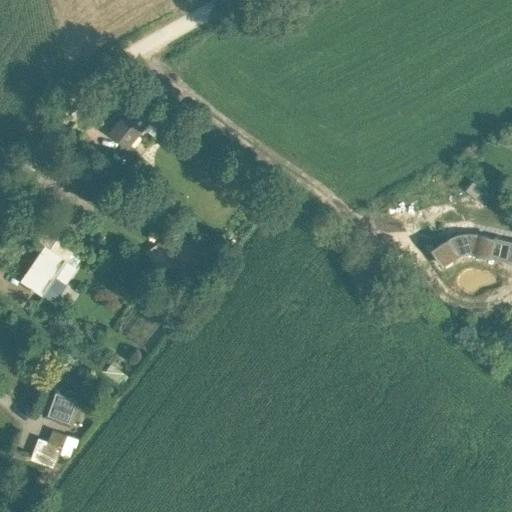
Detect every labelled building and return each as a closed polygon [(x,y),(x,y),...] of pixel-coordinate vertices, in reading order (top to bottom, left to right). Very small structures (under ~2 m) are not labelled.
[(110,131),(128,147),(156,114),(138,98),(110,131)] [(150,169),(138,159),(124,176),(136,186),(150,169)] [(483,188),(475,197),(484,205),(492,196),(483,188)] [(38,189),(25,206),(43,220),(56,203),(38,189)] [(186,273),(188,276),(197,271),(194,267),(201,262),(179,229),(158,242),(181,276),(186,273)] [(448,238),(432,248),(442,264),(457,254),(461,252),(469,251),(473,251),(491,255),(495,237),(478,233),(474,233),(470,232),(466,233),(462,233),(459,234),(455,235),(451,236),(448,238)] [(61,280),(72,264),(45,245),(20,280),(43,296),(44,294),(54,301),(66,283),(61,280)] [(182,302),(166,288),(157,299),(173,312),(182,302)] [(109,364),(103,372),(123,387),(129,379),(109,364)] [(43,415),(72,426),(83,396),(54,385),(43,415)] [(48,441),(39,437),(31,458),(56,467),(62,450),(70,453),(73,446),(76,447),(79,439),(68,435),(53,430),(48,441)]
